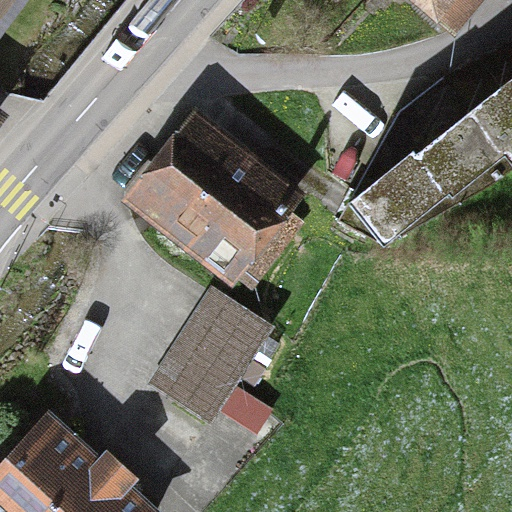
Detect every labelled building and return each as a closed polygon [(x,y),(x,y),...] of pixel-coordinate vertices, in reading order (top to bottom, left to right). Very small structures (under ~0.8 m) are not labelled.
[(0,0),(0,11),(8,0),(0,0)] [(457,0),(435,0),(448,11),(457,0)] [(340,219),(386,245),(493,187),(511,171),(511,78),(471,111),(444,77),(400,112),(340,219)] [(195,131),(145,194),(232,262),(282,199),(195,131)] [(160,384),(210,417),(267,328),(218,295),(160,384)] [(0,476),(0,511),(145,511),(119,489),(126,481),(126,470),(115,460),(104,461),(97,468),(52,427),(24,458),(17,458),(0,476)]
